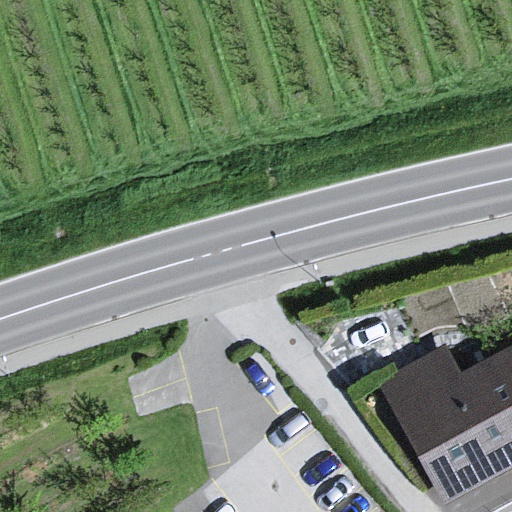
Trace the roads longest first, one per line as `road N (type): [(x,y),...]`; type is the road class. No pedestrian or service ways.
road 1 (residential): [(221,250),(255,307),(421,511)]
road 2 (tertiary): [(221,250),(511,179)]
road 3 (tertiary): [(0,319),(221,250)]
